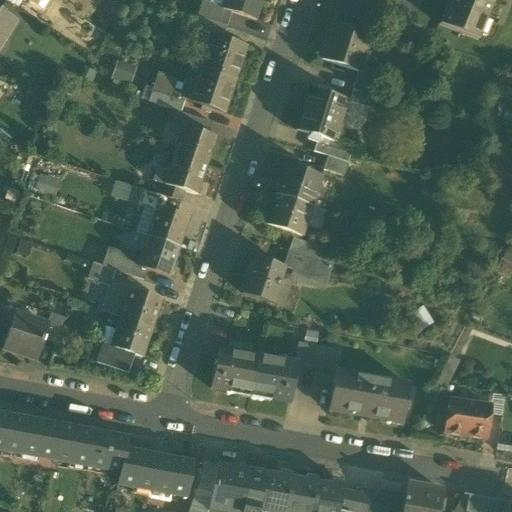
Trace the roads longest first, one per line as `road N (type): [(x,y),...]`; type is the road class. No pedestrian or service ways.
road 1 (residential): [(301,0),(162,416)]
road 2 (residential): [(511,480),(162,416)]
road 3 (residential): [(162,416),(0,387)]
